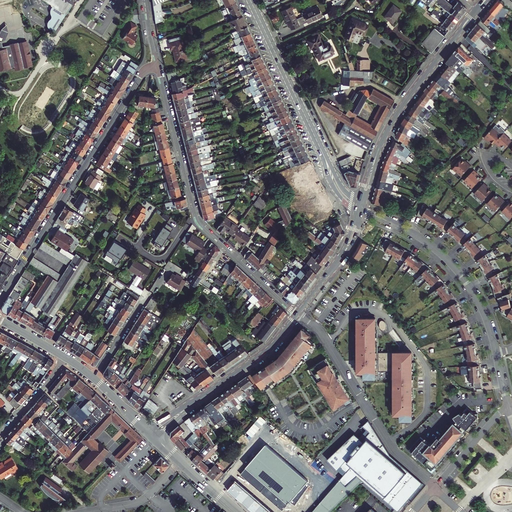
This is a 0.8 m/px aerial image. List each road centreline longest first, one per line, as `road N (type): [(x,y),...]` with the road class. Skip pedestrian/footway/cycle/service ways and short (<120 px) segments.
road 1 (residential): [(297,315),(197,220),(156,65)]
road 2 (residential): [(0,300),(142,74),(156,65)]
road 3 (secondary): [(361,201),(398,111),(476,10)]
road 4 (residential): [(297,315),(325,338),(394,451),(435,488)]
road 5 (residential): [(496,352),(483,311),(453,265),(414,233),(359,209)]
road 6 (secondary): [(151,432),(265,352),(297,315)]
road 7 (tertiary): [(288,83),(334,191),(358,213)]
road 8 (tertiary): [(361,201),(336,178),(288,83)]
road 9 (secondary): [(297,315),(348,245),(358,213)]
